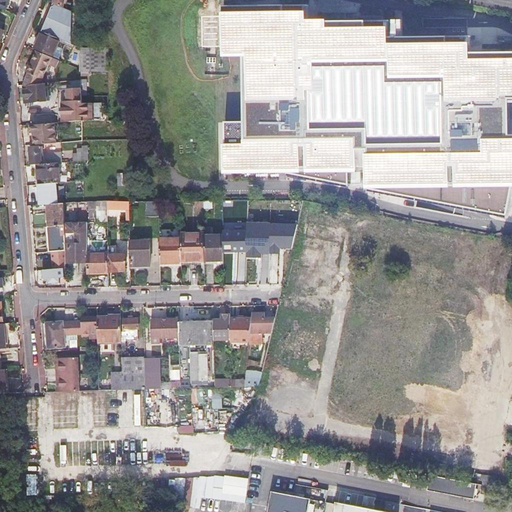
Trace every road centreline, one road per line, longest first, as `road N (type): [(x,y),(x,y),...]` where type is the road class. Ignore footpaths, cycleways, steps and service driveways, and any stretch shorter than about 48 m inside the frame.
road 1 (unknown): [(207,448),(102,430),(50,433),(46,455),(55,470),(150,474),(184,467)]
road 2 (unknown): [(480,455),(403,446),(339,427),(310,409),(339,315),(324,290)]
road 3 (residential): [(26,298),(274,294)]
road 4 (residential): [(26,298),(8,73)]
road 5 (unknown): [(480,455),(500,331)]
